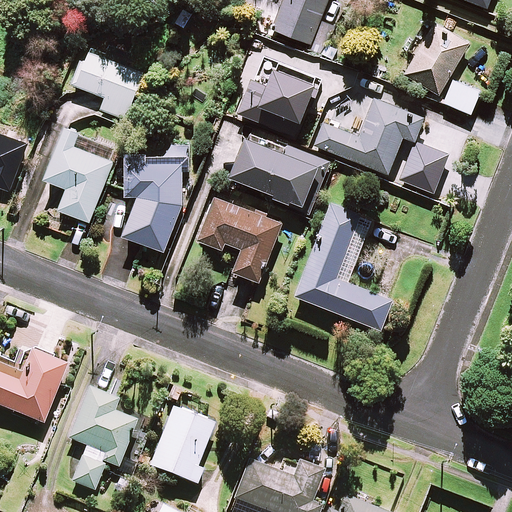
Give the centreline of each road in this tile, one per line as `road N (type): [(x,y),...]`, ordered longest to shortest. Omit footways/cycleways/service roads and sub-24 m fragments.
road 1 (residential): [(0,261),(418,423)]
road 2 (residential): [(418,423),(511,184)]
